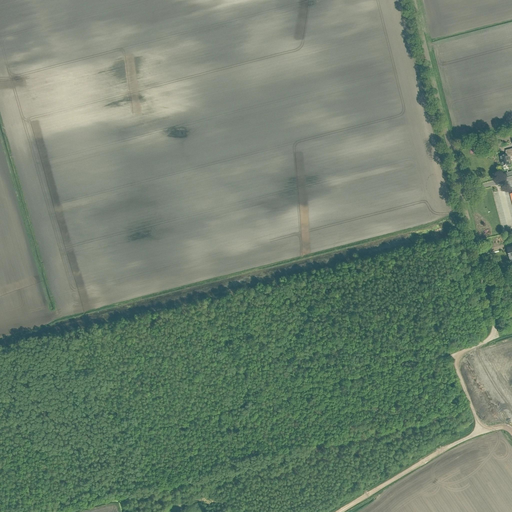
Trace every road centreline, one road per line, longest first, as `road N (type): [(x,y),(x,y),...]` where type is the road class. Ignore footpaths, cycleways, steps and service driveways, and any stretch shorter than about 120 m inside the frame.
road 1 (unclassified): [(446,447),(480,430),(455,363),(492,336),(493,321),(413,0)]
road 2 (track): [(339,511),(446,447)]
